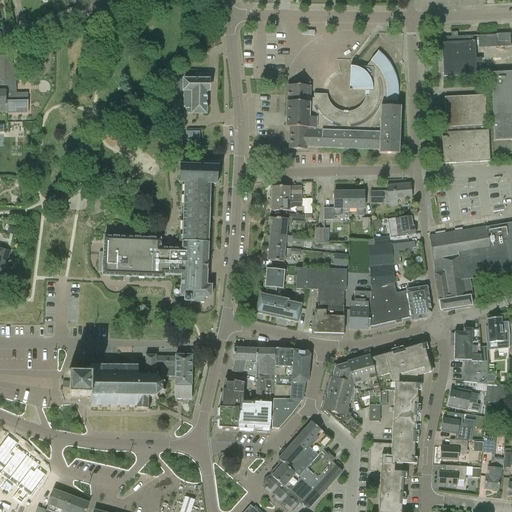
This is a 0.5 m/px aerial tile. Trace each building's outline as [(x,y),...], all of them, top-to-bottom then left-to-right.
[(451,32),(451,37),(442,37),(444,76),(475,74),(473,36),(457,37),(457,32),(451,32)] [(509,35),(509,34),(495,34),(495,35),(477,36),(478,48),(510,47),(509,35)] [(290,148),(290,149),(305,150),(305,149),(306,149),(306,148),(318,148),(369,150),(379,150),(378,154),(398,154),(400,108),(399,108),(389,107),(389,101),(397,103),(398,96),(398,91),(398,88),(398,84),(397,83),(397,81),(396,78),(396,77),(395,76),(394,71),(393,70),(391,67),(390,65),(389,64),(387,60),(386,59),(385,58),(384,57),(381,54),(380,53),(378,51),(371,61),(366,67),(350,67),(349,90),(368,90),(368,96),(366,96),(366,98),(365,98),(365,100),(364,101),(364,102),(363,103),(362,105),(359,107),(356,110),(355,110),(352,112),(350,112),(348,112),(348,115),(342,115),(343,112),(342,112),(340,111),(338,111),(337,110),(336,110),(334,109),(333,108),(332,106),(331,105),(330,105),(330,104),(329,103),(328,101),(327,98),(327,96),(326,95),(314,95),(314,98),(309,100),(309,91),(309,87),(288,86),(287,86),(287,95),(286,127),(290,127),(289,148),(290,148)] [(0,112),(5,113),(5,114),(28,113),(27,93),(16,93),(16,75),(17,73),(18,70),(16,68),(12,68),(12,57),(0,56),(0,112)] [(494,141),(511,139),(511,72),(490,74),(491,87),(491,91),(494,141)] [(172,114),(191,114),(206,115),(206,92),(208,92),(208,80),(183,79),(183,92),(183,101),(172,101),(172,114)] [(441,133),(443,164),(489,162),(488,131),(486,131),(484,96),(444,98),(444,111),(445,133),(441,133)] [(187,130),(187,143),(200,143),(200,131),(187,130)] [(179,183),(184,183),(182,241),(182,250),(178,249),(177,275),(181,276),(181,286),(176,286),(174,289),(173,295),(176,297),(184,297),(184,302),(204,303),(204,298),(211,298),(211,286),(206,286),(210,184),(217,185),(218,167),(179,165),(179,183)] [(392,204),(392,200),(411,198),(410,184),(387,186),(387,191),(370,192),(370,204),(392,204)] [(302,187),(289,187),(271,187),(271,200),(301,199),(302,187)] [(341,209),(349,209),(349,192),(333,192),(333,208),(323,209),(323,220),(334,220),(334,217),(341,216),(341,209)] [(349,209),(357,209),(357,216),(364,216),(363,192),(349,192),(349,209)] [(312,213),(312,198),(304,198),(304,213),(312,213)] [(301,207),(301,199),(271,200),(271,211),(289,211),(289,207),(301,207)] [(287,214),(287,219),(269,218),(268,225),(271,225),(270,235),(285,236),(286,226),(291,227),(291,221),(303,223),(304,216),(287,214)] [(410,216),(395,219),(395,218),(387,220),(390,239),(398,237),(398,238),(415,235),(414,227),(412,227),(410,216)] [(362,218),(362,229),(370,229),(370,222),(370,218),(362,218)] [(471,296),(470,287),(469,280),(508,272),(511,271),(511,222),(481,228),(429,237),(434,273),(438,301),(440,311),(471,306),(470,296),(471,296)] [(314,244),(323,244),(323,228),(315,228),(314,244)] [(301,238),(285,236),(270,235),(269,248),(284,249),(285,243),(292,244),(292,242),(301,243),(301,238)] [(151,239),(149,239),(124,238),(110,237),(104,237),(104,243),(103,252),(99,252),(98,272),(102,272),(102,276),(110,276),(124,277),(130,277),(139,277),(149,278),(164,278),(164,275),(171,275),(177,275),(178,249),(160,249),(160,239),(153,239),(151,239)] [(368,246),(369,267),(393,265),(401,265),(400,252),(406,252),(405,249),(415,248),(415,243),(415,242),(389,244),(368,246)] [(283,262),(284,249),(269,248),(267,261),(283,262)] [(0,249),(0,289),(1,290),(4,278),(2,277),(10,252),(0,249)] [(333,265),(346,267),(347,255),(335,254),(333,265)] [(394,283),(393,265),(369,267),(370,285),(370,289),(370,292),(370,303),(370,328),(410,317),(406,291),(396,293),(394,286),(394,283)] [(318,290),(317,311),(314,311),(314,334),(343,335),(343,317),(343,291),(345,291),(346,270),(296,269),(296,276),(290,276),(289,288),(296,288),(296,290),(307,290),(318,290)] [(266,287),(276,288),(282,288),(284,271),(266,270),(265,279),(264,287),(266,287)] [(266,287),(266,295),(259,294),(254,313),(298,323),(301,309),(302,305),(288,302),(288,300),(281,299),(275,297),(276,288),(266,287)] [(406,290),(406,291),(410,317),(411,321),(428,318),(431,314),(426,287),(406,290)] [(367,330),(368,303),(370,303),(370,292),(354,292),(354,303),(350,303),(349,329),(367,330)] [(488,334),(486,334),(486,341),(489,341),(489,343),(497,343),(497,348),(509,347),(509,337),(508,322),(501,323),(501,318),(487,319),(488,334)] [(486,362),(481,362),(478,331),(472,330),(472,329),(463,329),(463,333),(454,333),(453,360),(463,360),(463,382),(486,385),(486,382),(486,375),(486,362)] [(401,511),(402,501),(405,501),(405,498),(402,498),(403,474),(406,474),(406,473),(406,472),(402,472),(394,472),(394,467),(394,463),(402,463),(408,463),(413,464),(416,464),(416,462),(413,462),(415,438),(418,439),(418,436),(415,436),(416,412),(419,412),(419,410),(416,410),(418,386),(420,386),(421,385),(417,384),(418,376),(421,375),(423,375),(425,374),(431,373),(428,363),(423,346),(426,345),(426,344),(423,344),(417,346),(403,350),(398,351),(398,348),(395,349),(396,352),(391,353),(385,355),(392,383),(395,383),(394,391),(392,444),(370,443),(370,448),(370,449),(369,472),(380,472),(377,511),(401,511)] [(271,399),(273,399),(273,389),(288,391),(288,397),(299,405),(302,401),(304,384),(307,380),(310,355),(306,352),(293,351),(255,349),(234,348),(233,360),(235,360),(233,372),(243,374),(256,377),(255,385),(256,385),(255,403),(271,403),(271,399)] [(175,355),(175,357),(156,357),(156,355),(145,355),(145,358),(145,363),(145,371),(156,371),(156,367),(161,367),(161,377),(175,377),(175,399),(177,399),(182,399),(191,400),(191,356),(175,355)] [(380,406),(386,406),(387,406),(387,391),(394,391),(395,383),(392,383),(385,355),(371,359),(380,390),(380,406)] [(369,399),(369,408),(369,422),(380,422),(380,406),(380,390),(371,359),(370,359),(370,357),(365,358),(347,363),(352,385),(353,385),(355,384),(359,399),(362,398),(372,395),(372,399),(369,399)] [(352,385),(347,363),(335,367),(331,379),(350,385),(351,389),(352,385)] [(161,391),(162,383),(156,377),(138,376),(138,366),(108,366),(91,365),(91,370),(92,372),(92,375),(71,374),(69,372),(67,373),(70,376),(69,385),(69,394),(66,397),(68,399),(71,396),(91,397),(90,406),(136,407),(136,409),(147,409),(148,397),(156,397),(161,391)] [(244,383),(227,379),(225,379),(223,387),(214,424),(218,425),(218,428),(270,431),(270,429),(271,403),(255,403),(242,402),(244,383)] [(331,379),(323,410),(343,427),(350,434),(352,436),(359,426),(347,416),(349,408),(346,407),(347,407),(351,389),(350,385),(331,379)] [(491,386),(490,403),(500,404),(502,387),(491,386)] [(273,399),(272,429),(278,429),(290,416),(299,405),(288,397),(288,391),(273,389),(273,399)] [(447,405),(466,409),(466,410),(478,412),(480,405),(468,403),(470,394),(450,390),(447,405)] [(450,432),(455,432),(455,440),(468,441),(471,441),(474,421),(464,420),(463,424),(458,423),(459,421),(443,419),(442,429),(451,431),(450,432)] [(278,459),(281,462),(283,464),(279,468),(277,468),(272,474),(272,476),(266,483),(266,488),(292,511),(300,503),(308,510),(331,483),(333,481),(342,471),(334,464),(332,462),(334,459),(332,457),(327,452),(324,449),(332,441),(312,423),(278,459)] [(0,446),(0,474),(0,475),(19,489),(13,498),(21,504),(28,495),(30,497),(46,476),(38,469),(40,466),(16,447),(18,444),(8,436),(0,446)] [(484,437),(483,452),(492,453),(493,438),(484,437)] [(449,440),(449,447),(441,446),(440,459),(457,460),(458,454),(467,455),(468,441),(455,440),(449,440)] [(485,476),(484,489),(498,491),(499,479),(501,479),(501,470),(503,470),(504,459),(494,458),(491,458),(491,465),(490,464),(490,468),(487,467),(486,476),(485,476)] [(394,472),(402,472),(402,463),(394,463),(394,467),(394,472)] [(445,466),(444,473),(439,472),(439,485),(456,486),(456,480),(465,481),(466,467),(445,466)] [(61,511),(62,511),(63,511),(66,503),(68,504),(70,497),(53,490),(48,505),(48,506),(47,510),(37,507),(35,511),(61,511)] [(198,511),(202,502),(177,493),(170,511),(198,511)] [(63,511),(85,511),(87,508),(89,504),(70,497),(68,504),(66,503),(63,511)]
